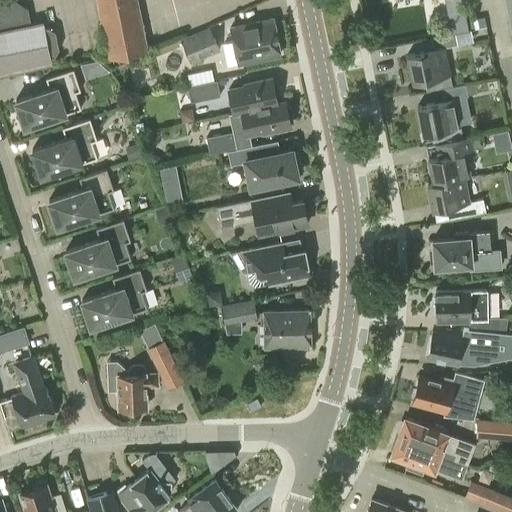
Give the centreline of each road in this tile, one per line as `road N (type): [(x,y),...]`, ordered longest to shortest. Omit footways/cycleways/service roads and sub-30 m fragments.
road 1 (tertiary): [(319,441),(345,340),(350,224),(306,0)]
road 2 (residential): [(88,438),(0,163)]
road 3 (residential): [(319,441),(272,433),(88,438)]
